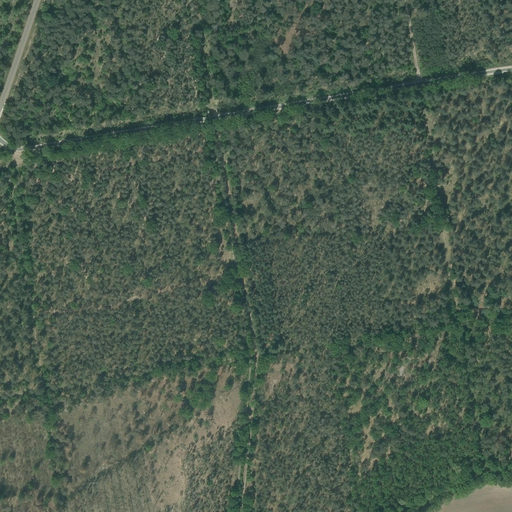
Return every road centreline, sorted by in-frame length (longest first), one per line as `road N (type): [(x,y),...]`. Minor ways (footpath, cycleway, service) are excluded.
road 1 (unclassified): [(511,69),(15,151),(0,142)]
road 2 (track): [(239,511),(251,357),(214,118)]
road 3 (track): [(398,511),(479,472),(511,469)]
